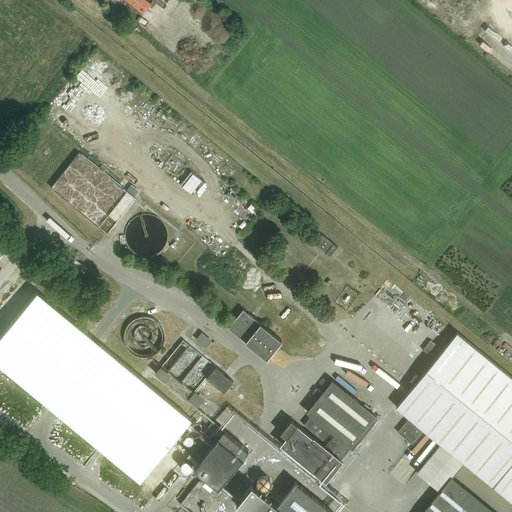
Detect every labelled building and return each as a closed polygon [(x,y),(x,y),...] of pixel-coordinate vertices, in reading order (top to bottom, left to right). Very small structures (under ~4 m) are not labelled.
[(131,0),(143,9),(149,3),(153,6),(157,0),(131,0)] [(107,233),(136,198),(79,153),(51,187),(107,233)] [(180,184),(190,193),(201,180),(191,171),(180,184)] [(330,256),(337,247),(322,234),(314,243),(330,256)] [(88,268),(70,255),(66,260),(84,273),(88,268)] [(0,304),(0,364),(155,493),(209,428),(24,276),(0,304)] [(267,358),(282,340),(244,309),(229,327),(267,358)] [(196,339),(206,348),(212,340),(202,332),(196,339)] [(511,511),(511,377),(457,333),(396,407),(409,417),(399,429),(412,439),(421,427),(440,443),(464,463),(511,501),(511,511),(495,511),(452,477),(440,492),(424,511),(332,511),(297,482),(278,506),(252,485),(236,503),(246,511),(511,511)] [(189,400),(194,393),(162,366),(156,373),(189,400)] [(224,372),(216,366),(207,377),(224,391),(225,392),(234,381),(224,372)] [(281,445),(326,480),(377,417),(332,381),(323,393),(317,388),(313,393),(319,398),(308,412),(314,417),(310,421),(319,429),(323,424),(335,433),(325,446),(291,420),(281,433),(287,438),(281,445)] [(202,389),(194,397),(203,405),(211,397),(202,389)] [(218,487),(249,450),(224,430),(194,467),(218,487)] [(202,479),(185,503),(198,511),(230,511),(231,511),(227,494),(204,478),(202,479)]
